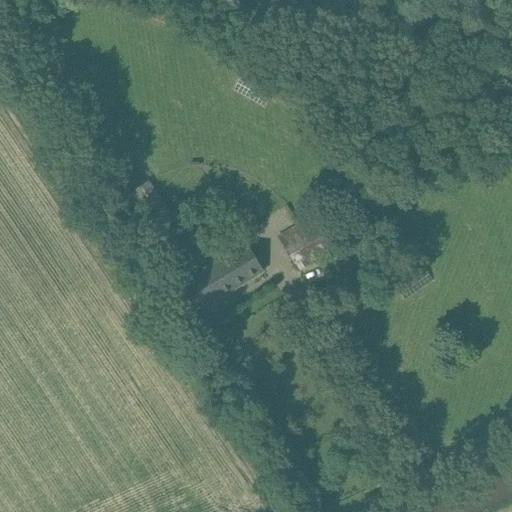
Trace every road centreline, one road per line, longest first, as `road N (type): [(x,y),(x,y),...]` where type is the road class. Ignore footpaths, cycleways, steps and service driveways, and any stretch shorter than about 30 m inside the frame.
road 1 (unclassified): [(158,297),(300,511)]
road 2 (unclassified): [(349,511),(511,438)]
